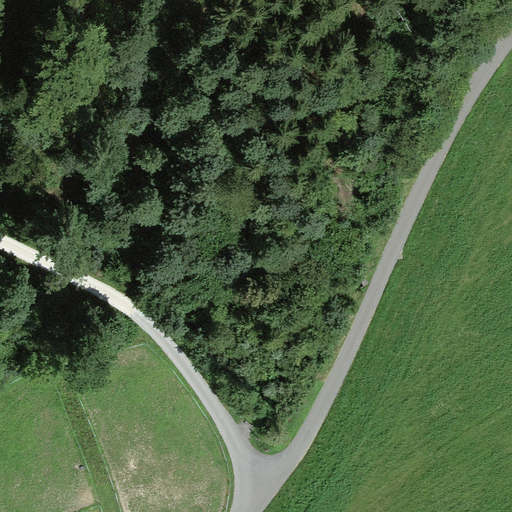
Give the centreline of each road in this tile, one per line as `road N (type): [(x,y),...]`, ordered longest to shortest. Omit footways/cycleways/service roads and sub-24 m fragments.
road 1 (residential): [(247,511),(294,456),(468,89),(511,35)]
road 2 (track): [(0,242),(141,313),(232,428),(249,509)]
